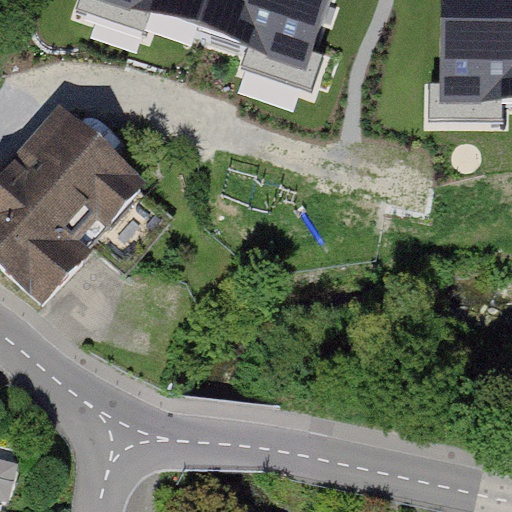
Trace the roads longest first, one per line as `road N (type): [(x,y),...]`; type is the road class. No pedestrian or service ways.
road 1 (residential): [(511,501),(127,427)]
road 2 (residential): [(127,427),(0,335)]
